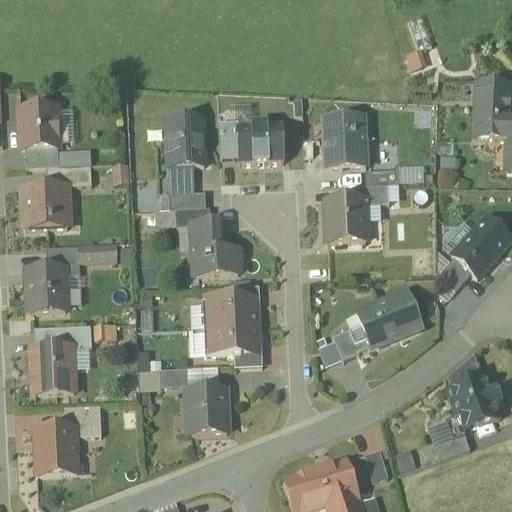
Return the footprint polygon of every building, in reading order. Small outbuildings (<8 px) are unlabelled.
[(510,92),(478,91),(477,109),(509,110),(510,92)] [(509,110),(477,109),(475,144),(501,146),(502,127),(508,127),(509,110)] [(56,115),(20,117),(22,156),(25,156),(58,154),(56,115)] [(363,124),(327,126),(328,144),(324,144),(326,175),(366,173),(363,124)] [(202,126),(166,128),(168,174),(192,173),(204,172),(202,126)] [(511,127),(508,127),(502,127),(501,146),(508,146),(506,180),(511,180),(511,127)] [(58,154),(25,156),(26,176),(59,175),(58,154)] [(91,173),(59,175),(60,194),(92,193),(91,173)] [(193,200),(169,201),(170,217),(176,217),(206,215),(205,199),(193,200),(192,173),(193,200)] [(125,175),(111,175),(111,191),(125,191),(125,175)] [(398,177),(365,178),(366,193),(388,192),(398,191),(398,177)] [(366,193),(352,194),(353,206),(364,205),(365,212),(389,211),(388,192),(366,193)] [(48,194),(24,195),(26,237),(68,235),(67,218),(63,218),(62,199),(49,199),(48,194)] [(353,206),(326,207),(328,250),(366,248),(365,212),(364,205),(353,206)] [(206,215),(176,217),(177,234),(194,233),(194,232),(211,231),(210,215),(206,215)] [(511,245),(487,223),(452,262),(454,264),(471,280),(477,285),(511,246),(511,245)] [(211,231),(194,232),(194,233),(196,282),(238,280),(237,256),(217,257),(215,231),(211,231)] [(79,253),(47,255),(48,276),(64,275),(64,282),(80,281),(79,253)] [(471,280),(454,264),(438,282),(455,298),(471,280)] [(48,276),(28,277),(30,319),(66,317),(64,282),(64,275),(48,276)] [(407,298),(356,319),(370,352),(371,354),(389,346),(389,348),(422,334),(407,298)] [(238,306),(204,307),(206,363),(241,362),(241,360),(259,359),(258,344),(256,344),(255,321),(257,321),(256,307),(239,308),(238,306)] [(91,333),(53,335),(54,356),(54,357),(71,356),(72,356),(92,355),(91,333)] [(349,336),(332,343),(342,367),(359,360),(359,359),(371,354),(370,352),(358,357),(349,336)] [(72,356),(54,357),(54,356),(32,357),(34,401),(74,399),(72,356)] [(188,376),(160,377),(160,394),(189,393),(188,376)] [(485,382),(447,396),(463,438),(463,437),(500,424),(485,382)] [(225,396),(187,398),(189,441),(227,439),(225,396)] [(100,413),(64,415),(65,435),(75,435),(75,444),(102,443),(100,413)] [(65,435),(36,436),(38,482),(93,480),(93,479),(77,480),(75,444),(75,435),(65,435)] [(464,442),(434,453),(439,467),(470,456),(463,437),(463,438),(464,442)] [(380,457),(364,462),(372,488),(388,483),(380,457)] [(344,470),(331,474),(331,473),(322,476),(321,475),(284,487),(291,511),(358,511),(345,468),(344,468),(344,470)]
